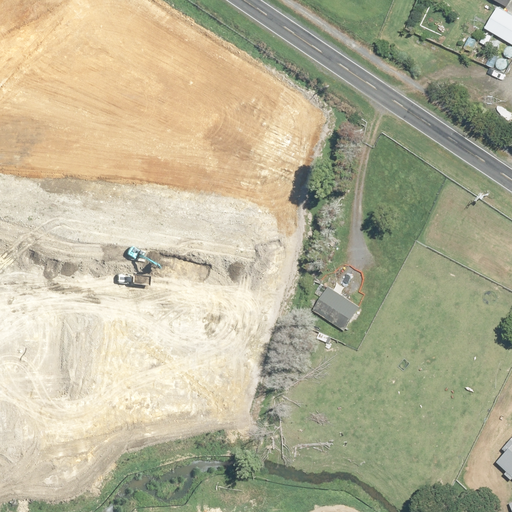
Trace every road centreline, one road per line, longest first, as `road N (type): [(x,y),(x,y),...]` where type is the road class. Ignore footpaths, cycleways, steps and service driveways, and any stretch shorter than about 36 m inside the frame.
road 1 (residential): [(216,371),(228,259),(249,184),(241,150),(55,29)]
road 2 (unclassified): [(245,0),(511,179)]
road 3 (residential): [(0,462),(216,371)]
